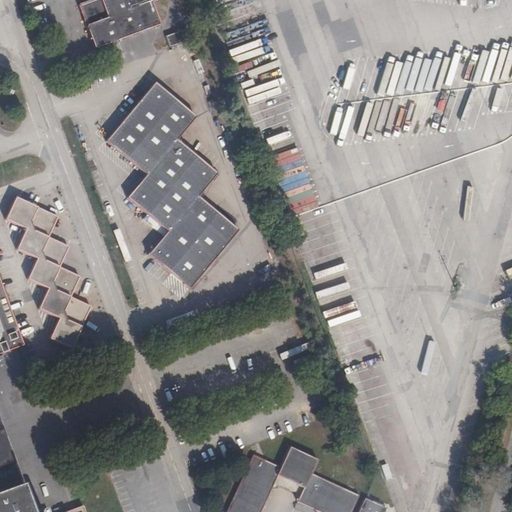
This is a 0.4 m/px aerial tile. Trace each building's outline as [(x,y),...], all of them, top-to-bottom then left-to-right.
[(162,0),(94,0),(76,7),(93,51),(158,27),(150,5),(162,0)] [(164,38),(168,50),(191,42),(186,30),(164,38)] [(188,291),(237,232),(196,199),(216,176),(175,142),(194,119),(153,84),(104,143),(144,177),(125,200),(165,233),(146,256),(188,291)] [(70,352),(89,309),(69,299),(78,279),(58,269),(67,249),(47,239),(56,219),(13,199),(2,222),(23,231),(14,252),(34,261),(25,282),(45,291),(36,311),(56,321),(47,341),(70,352)] [(0,511),(83,511),(82,508),(69,511),(26,511),(19,490),(0,497),(0,355),(23,347),(0,285),(0,511)] [(359,406),(371,441),(386,436),(373,401),(359,406)] [(313,511),(351,511),(358,497),(310,476),(316,462),(288,449),(278,469),(251,456),(225,511),(260,511),(276,478),(302,490),(295,504),(313,511)] [(357,511),(384,511),(385,511),(385,510),(363,500),(357,511)]
